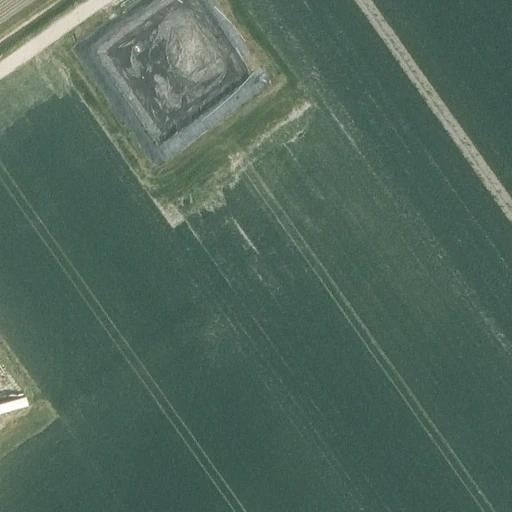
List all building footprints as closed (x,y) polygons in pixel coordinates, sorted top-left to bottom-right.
[(54,73),(59,71),(65,97),(84,92),(76,57),(65,59),(63,49),(49,52),(54,73)] [(98,104),(73,106),(74,118),(85,117),(85,128),(108,127),(108,113),(98,114),(98,104)] [(51,173),(69,183),(78,168),(60,157),(51,173)] [(109,160),(109,171),(120,171),(121,192),(147,191),(147,179),(138,179),(138,169),(129,169),(129,160),(109,160)] [(17,172),(22,195),(43,191),(38,167),(17,172)] [(71,204),(90,216),(98,202),(89,197),(92,192),(83,186),(71,204)] [(65,233),(66,244),(77,242),(75,219),(62,220),(60,201),(44,202),(48,235),(65,233)] [(150,213),(152,225),(170,222),(169,210),(150,213)] [(0,225),(0,232),(6,237),(15,224),(5,218),(0,225)] [(110,254),(121,235),(111,229),(99,248),(110,254)] [(166,235),(166,245),(188,245),(187,234),(166,235)] [(13,238),(4,257),(16,261),(24,242),(13,238)] [(201,249),(165,248),(165,262),(201,263),(201,249)] [(104,270),(100,258),(92,261),(88,250),(74,255),(80,275),(87,273),(95,297),(116,290),(110,268),(104,270)] [(0,290),(7,290),(10,311),(34,307),(32,296),(25,297),(23,286),(11,288),(6,256),(0,257),(0,290)] [(179,276),(200,276),(200,265),(178,266),(179,276)] [(130,288),(139,293),(148,278),(139,272),(130,288)] [(52,325),(62,331),(74,311),(63,304),(68,295),(32,273),(23,289),(49,304),(61,311),(52,325)] [(118,323),(140,322),(139,312),(130,312),(130,301),(117,302),(118,323)] [(37,317),(19,322),(22,333),(40,328),(37,317)] [(145,326),(121,327),(121,338),(146,337),(145,326)] [(78,352),(89,332),(79,327),(68,347),(78,352)] [(0,374),(8,361),(0,356),(0,374)]
